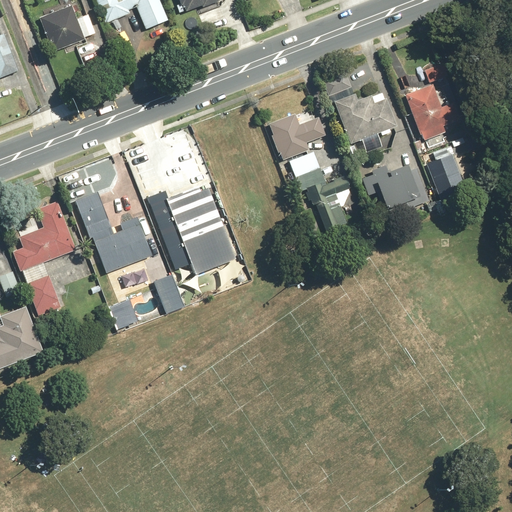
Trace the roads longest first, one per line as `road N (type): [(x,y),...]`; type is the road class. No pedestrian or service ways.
road 1 (primary): [(420,0),(0,162)]
road 2 (unknown): [(65,136),(5,0)]
